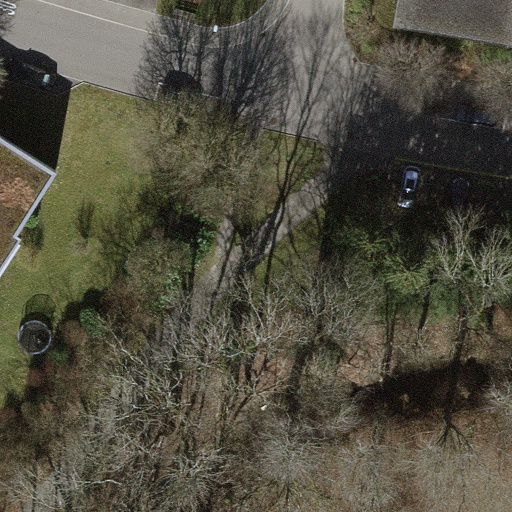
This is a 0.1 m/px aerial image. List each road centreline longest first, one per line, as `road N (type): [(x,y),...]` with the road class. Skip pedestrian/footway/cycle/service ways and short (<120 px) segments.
road 1 (track): [(0,511),(379,126)]
road 2 (residential): [(286,104),(0,19)]
road 3 (residential): [(511,144),(286,104)]
